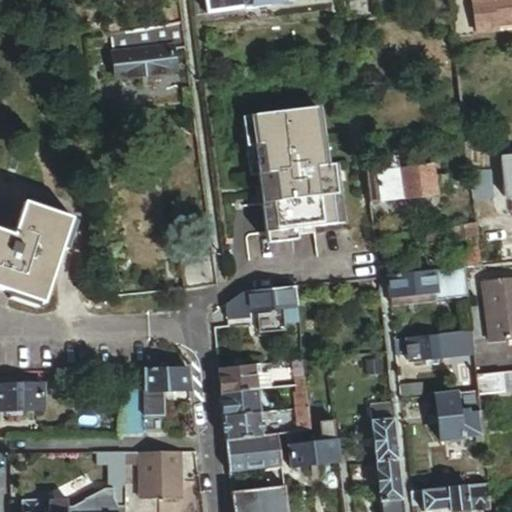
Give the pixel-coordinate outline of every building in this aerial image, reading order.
[(205,0),(208,14),(243,10),(242,0),(205,0)] [(293,3),(293,0),(242,0),(243,10),(293,3)] [(511,0),(474,0),(479,34),(501,31),(500,26),(511,24),(511,0)] [(173,49),(185,47),(182,23),(155,27),(157,48),(173,46),(173,49)] [(155,27),(110,32),(113,53),(157,48),(155,27)] [(173,46),(157,48),(113,53),(116,79),(176,72),(173,49),(173,46)] [(251,119),(243,120),(250,179),(258,178),(265,236),(266,246),(297,243),(295,233),(343,227),(335,168),(326,169),(319,111),(251,119)] [(367,175),(371,204),(446,195),(443,175),(435,176),(434,166),(404,170),(402,157),(380,159),(382,173),(367,175)] [(507,198),(511,197),(511,159),(503,160),(507,198)] [(0,290),(10,294),(38,303),(41,304),(60,249),(70,220),(70,219),(24,203),(13,236),(0,231),(0,290)] [(70,220),(60,249),(66,251),(76,223),(70,220)] [(477,228),(426,234),(428,245),(449,243),(452,271),(459,270),(456,241),(478,239),(477,228)] [(464,269),(482,267),(478,239),(456,241),(459,270),(464,269)] [(216,289),(212,257),(180,260),(182,292),(216,289)] [(452,271),(434,273),(436,294),(437,300),(467,297),(464,269),(459,270),(452,271)] [(436,294),(434,273),(388,278),(391,299),(436,294)] [(511,280),(481,283),(488,343),(508,341),(511,340),(511,280)] [(297,308),(295,288),(247,293),(250,313),(297,308)] [(225,308),(226,321),(250,318),(250,313),(247,293),(246,293),(225,308)] [(38,303),(10,294),(8,300),(36,309),(38,303)] [(392,308),(437,303),(437,300),(436,294),(391,299),(392,308)] [(473,356),(471,334),(449,336),(451,358),(473,356)] [(449,336),(406,341),(408,356),(408,363),(425,361),(426,368),(435,367),(434,360),(451,358),(449,336)] [(406,341),(395,342),(397,357),(408,356),(406,341)] [(296,380),(305,378),(303,361),(299,361),(294,362),(296,380)] [(256,374),(255,366),(219,371),(221,395),(258,391),(256,374)] [(264,366),(255,366),(256,374),(265,373),(264,366)] [(190,392),(187,369),(143,370),(144,391),(145,432),(165,431),(164,392),(190,392)] [(31,380),(31,373),(0,374),(0,387),(36,387),(36,380),(31,380)] [(41,373),(31,373),(31,380),(36,380),(36,387),(41,387),(41,373)] [(256,374),(258,391),(271,389),(269,373),(265,373),(256,374)] [(501,376),(501,375),(475,378),(477,394),(477,396),(503,394),(501,376)] [(511,375),(501,376),(503,394),(511,392),(511,375)] [(297,393),(306,392),(305,378),(296,380),(295,379),(297,393)] [(417,386),(405,387),(406,398),(418,397),(417,386)] [(36,387),(0,387),(0,411),(42,411),(41,387),(36,387)] [(144,391),(120,391),(120,432),(145,432),(144,391)] [(260,414),(258,391),(221,395),(223,418),(260,414)] [(297,410),(308,409),(306,392),(297,393),(295,393),(297,410)] [(477,396),(477,394),(434,398),(439,443),(475,439),(482,438),(477,396)] [(393,422),(392,405),(369,408),(371,425),(393,422)] [(285,425),(287,435),(300,433),(311,432),(308,409),(297,410),(298,424),(285,425)] [(270,413),(260,414),(261,421),(271,421),(270,413)] [(261,421),(260,414),(223,418),(226,442),(263,438),(261,421)] [(321,443),(335,441),(333,422),(319,423),(321,443)] [(375,465),(398,462),(393,422),(371,425),(375,465)] [(338,464),(335,441),(321,443),(302,445),(300,433),(287,435),(291,470),(338,464)] [(229,474),(282,468),(278,436),(263,438),(226,442),(229,474)] [(180,453),(140,454),(140,464),(140,500),(181,500),(180,453)] [(124,465),(124,454),(113,454),(113,510),(124,510),(124,465)] [(140,454),(124,454),(124,465),(140,464),(140,454)] [(387,504),(402,502),(398,462),(375,465),(379,505),(387,504)] [(433,482),(434,492),(460,489),(459,479),(433,482)] [(489,511),(487,486),(467,488),(469,511),(489,511)] [(287,511),(284,488),(231,495),(232,511),(287,511)] [(434,492),(421,493),(423,507),(423,511),(446,511),(448,511),(469,511),(467,488),(460,489),(434,492)] [(421,493),(411,494),(413,508),(423,507),(421,493)] [(403,511),(402,502),(387,504),(387,511),(403,511)] [(41,511),(41,503),(23,503),(22,511),(41,511)] [(50,511),(50,503),(41,503),(41,511),(50,511)] [(67,511),(67,503),(50,503),(50,511),(67,511)]
